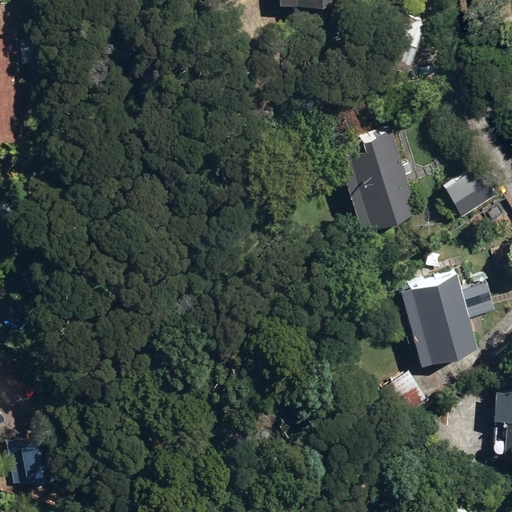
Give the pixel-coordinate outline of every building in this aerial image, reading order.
[(0,0),(0,138),(15,137),(8,35),(17,35),(15,0),(0,0)] [(371,61),(401,70),(417,16),(388,7),(371,61)] [(15,36),(16,52),(34,52),(33,36),(15,36)] [(322,140),(350,226),(409,207),(397,168),(404,166),(401,157),(396,158),(384,120),(322,140)] [(0,200),(0,217),(5,221),(39,175),(26,165),(0,200)] [(436,182),(453,212),(483,194),(466,165),(436,182)] [(390,284),(411,360),(470,344),(449,268),(390,284)] [(373,385),(394,418),(426,399),(405,365),(373,385)] [(493,453),(511,455),(511,386),(486,385),(484,413),(496,414),(493,453)] [(2,436),(10,480),(51,473),(44,429),(2,436)] [(390,511),(464,511),(465,511),(409,479),(390,511)]
